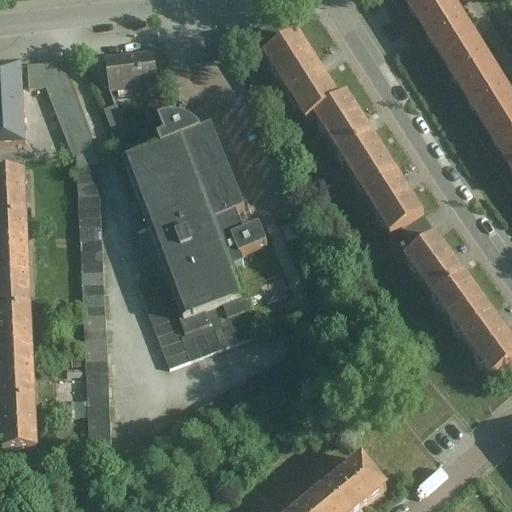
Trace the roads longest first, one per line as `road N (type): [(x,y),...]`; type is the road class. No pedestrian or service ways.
road 1 (residential): [(511,274),(333,0)]
road 2 (residential): [(0,28),(153,11)]
road 3 (residential): [(511,424),(409,511)]
